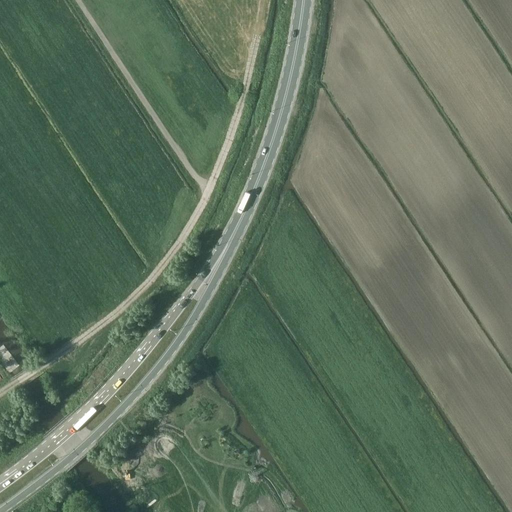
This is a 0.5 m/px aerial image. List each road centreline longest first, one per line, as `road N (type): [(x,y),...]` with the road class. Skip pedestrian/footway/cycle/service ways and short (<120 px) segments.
road 1 (track): [(0,393),(124,306),(178,245),(229,139),(262,0)]
road 2 (primary): [(0,511),(133,397),(182,335),(220,259)]
road 3 (primary): [(220,259),(112,391),(0,488)]
road 4 (primary): [(220,259),(275,134),(304,0)]
